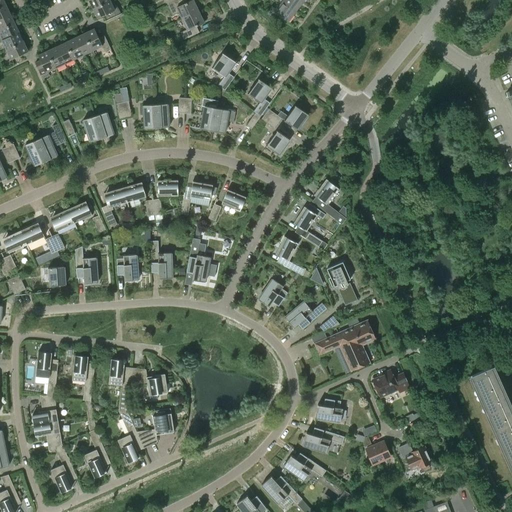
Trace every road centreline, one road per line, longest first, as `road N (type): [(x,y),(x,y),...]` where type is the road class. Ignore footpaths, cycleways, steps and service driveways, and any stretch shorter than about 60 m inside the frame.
road 1 (residential): [(283,185),(234,161),(180,152),(134,156),(0,211)]
road 2 (residential): [(221,309),(160,302),(26,311),(16,335)]
road 3 (residential): [(16,335),(16,417),(44,511)]
road 4 (residential): [(162,511),(250,463),(291,405)]
road 5 (residential): [(233,3),(248,29),(355,110)]
road 6 (residential): [(283,185),(221,309)]
road 7 (residential): [(360,373),(486,318)]
road 8 (residential): [(152,349),(16,335)]
road 9 (residential): [(49,511),(170,460)]
road 10 (residential): [(291,405),(288,365),(276,344),(221,309)]
